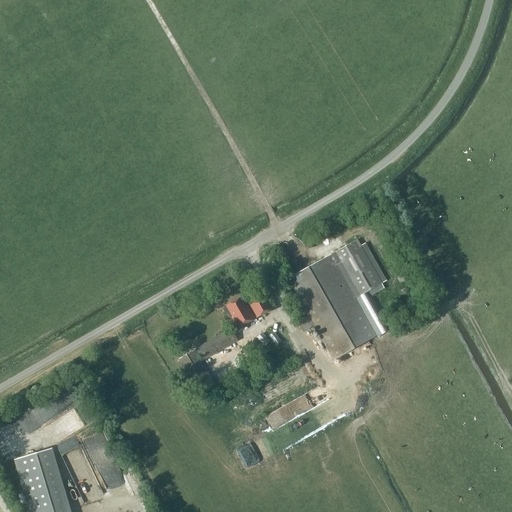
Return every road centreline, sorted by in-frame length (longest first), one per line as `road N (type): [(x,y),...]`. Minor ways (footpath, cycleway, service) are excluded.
road 1 (unclassified): [(0,390),(387,163),(442,105),(480,38),(490,0)]
road 2 (track): [(277,228),(147,0)]
road 3 (unknown): [(147,511),(131,501),(74,506),(41,435),(0,433)]
road 4 (unknown): [(232,348),(282,309),(246,247)]
